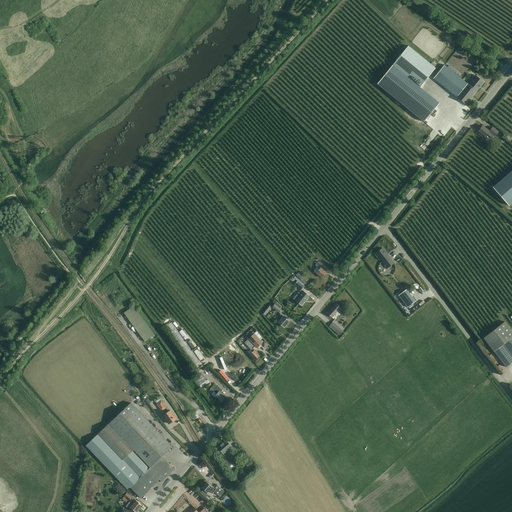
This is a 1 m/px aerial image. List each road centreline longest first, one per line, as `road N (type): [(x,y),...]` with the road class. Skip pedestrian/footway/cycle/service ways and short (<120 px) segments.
road 1 (track): [(87,285),(148,193),(328,0)]
road 2 (tertiary): [(215,433),(384,227)]
road 3 (unclassified): [(511,397),(384,227)]
road 4 (tertiary): [(384,227),(508,71)]
road 5 (track): [(0,381),(82,291)]
